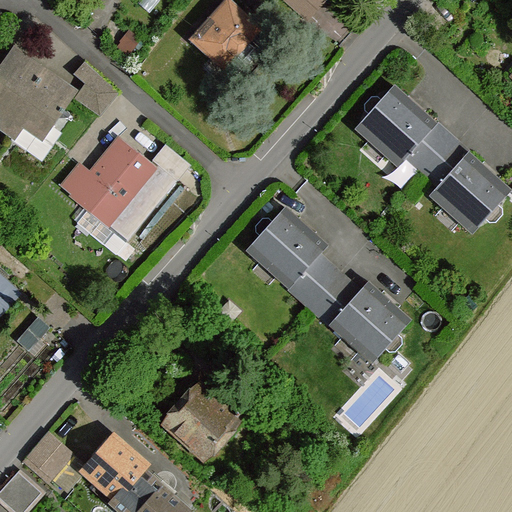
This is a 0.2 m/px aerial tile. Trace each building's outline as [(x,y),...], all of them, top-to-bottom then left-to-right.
[(285,0),(285,1),(307,20),(326,0),(285,0)] [(261,30),(229,1),(193,40),(225,68),(261,30)] [(143,41),(133,32),(119,48),(130,57),(143,41)] [(11,58),(0,74),(0,124),(15,136),(23,123),(43,137),(74,92),(25,59),(20,64),(11,58)] [(87,84),(78,98),(101,116),(119,94),(87,65),(78,76),(87,84)] [(391,92),(362,124),(405,163),(409,158),(420,146),(433,129),(398,98),(391,92)] [(438,123),(433,129),(420,146),(440,163),(452,174),(466,158),(471,151),(438,123)] [(152,166),(122,140),(92,175),(80,166),(63,186),(93,214),(99,207),(115,219),(156,169),(152,166)] [(440,163),(420,146),(409,158),(429,176),(440,163)] [(168,148),(157,162),(179,181),(191,168),(168,148)] [(508,197),(466,158),(452,174),(441,186),(437,191),(480,229),(508,197)] [(156,169),(115,219),(110,226),(128,242),(179,181),(157,162),(152,166),(156,169)] [(452,174),(440,163),(429,176),(441,186),(452,174)] [(325,251),(282,213),(253,245),(295,283),(321,256),(325,251)] [(341,273),(321,256),(295,283),(290,289),(311,307),(341,273)] [(361,291),(341,273),(311,307),(331,324),(336,319),(361,291)] [(0,315),(17,297),(3,284),(6,280),(0,274),(0,315)] [(364,287),(361,291),(336,319),(378,358),(406,325),(364,287)] [(133,391),(114,372),(103,383),(122,402),(133,391)] [(196,384),(165,419),(204,456),(242,415),(219,394),(214,400),(196,384)] [(74,455),(51,434),(30,458),(54,478),(74,455)] [(118,498),(144,470),(147,466),(133,453),(129,457),(111,442),(85,470),(118,498)] [(188,511),(190,510),(144,470),(118,498),(114,502),(124,511),(188,511)] [(25,511),(43,494),(21,472),(0,493),(0,497),(15,511),(25,511)] [(13,511),(0,500),(0,511),(13,511)]
